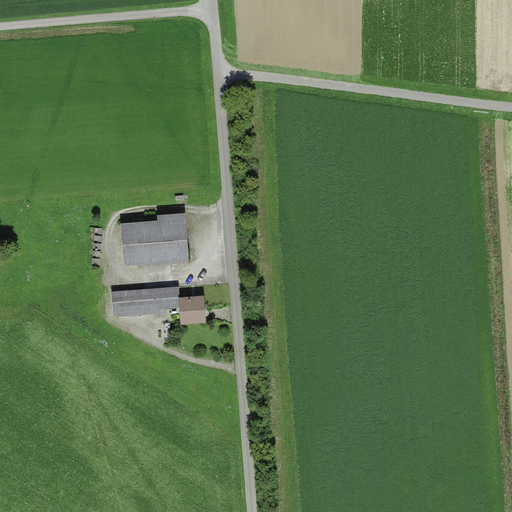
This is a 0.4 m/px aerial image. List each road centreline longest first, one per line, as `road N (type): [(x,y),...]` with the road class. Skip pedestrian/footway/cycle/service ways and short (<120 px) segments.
road 1 (unclassified): [(219,71),(257,511)]
road 2 (unclassified): [(219,71),(511,108)]
road 3 (track): [(0,28),(212,11)]
